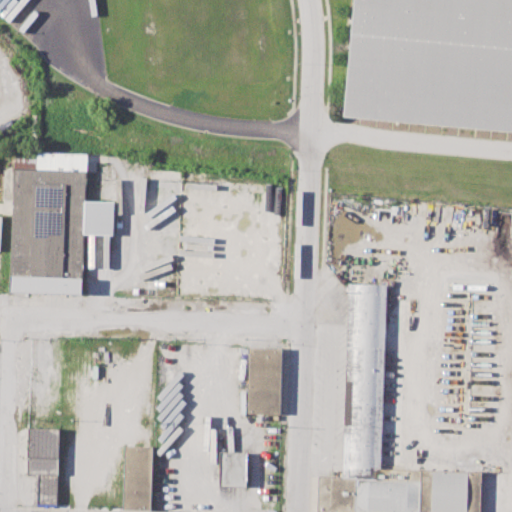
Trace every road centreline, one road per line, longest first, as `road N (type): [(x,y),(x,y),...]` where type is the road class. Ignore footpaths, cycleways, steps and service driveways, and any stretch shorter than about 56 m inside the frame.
road 1 (residential): [(307,0),(312,64),(295,511)]
road 2 (residential): [(302,328),(30,322),(14,330)]
road 3 (residential): [(14,330),(6,347),(6,511)]
